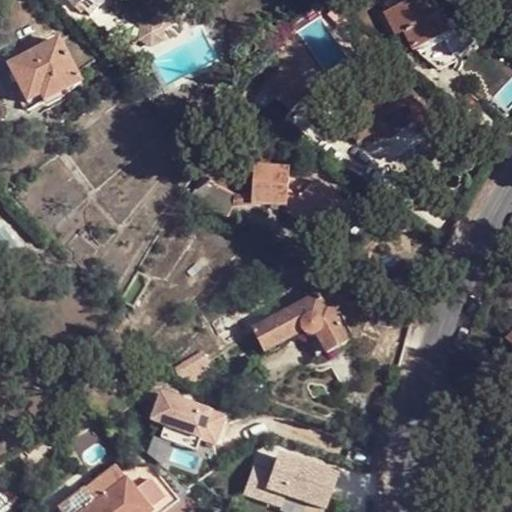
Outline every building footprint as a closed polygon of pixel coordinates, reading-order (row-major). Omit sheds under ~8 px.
[(69,0),(77,8),(82,4),(93,16),(110,0),(69,0)] [(425,0),(422,0),(392,25),(408,44),(416,38),(430,56),(460,31),(444,11),(438,16),(425,0)] [(60,42),(8,67),(29,105),(42,98),(46,103),(83,85),(60,42)] [(135,59),(125,64),(134,82),(144,77),(135,59)] [(289,70),(270,89),(295,113),(314,94),(289,70)] [(373,95),(351,108),(359,120),(348,127),(360,145),(378,134),(380,137),(382,139),(385,141),(387,142),(390,141),(392,141),(394,140),(397,138),(403,134),(421,124),(419,121),(431,113),(416,103),(405,84),(377,101),(373,95)] [(248,106),(276,133),(295,113),(270,89),(267,86),(248,106)] [(258,168),(256,207),(296,209),(290,217),(317,242),(333,225),(342,233),(356,217),(319,184),(304,202),(292,191),(292,169),(258,168)] [(215,187),(204,208),(228,221),(239,200),(215,187)] [(236,277),(198,299),(203,307),(239,286),(236,277)] [(270,351),(305,336),(311,339),(317,336),(327,355),(350,345),(327,293),(258,324),(270,351)] [(311,339),(305,336),(315,360),(327,355),(317,336),(311,339)] [(126,363),(118,385),(125,388),(127,382),(134,365),(126,363)] [(84,488),(58,508),(61,511),(151,511),(153,511),(127,481),(97,504),(84,488)]
